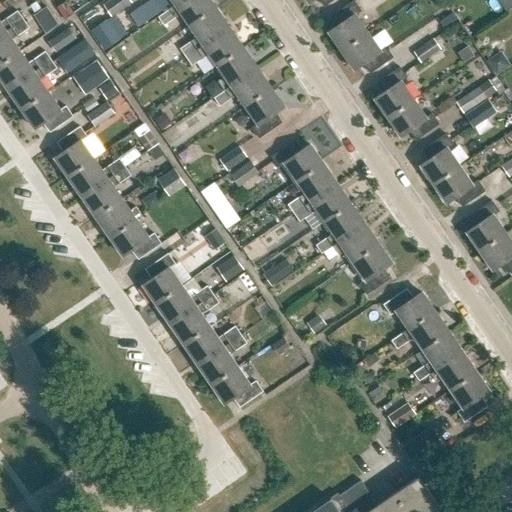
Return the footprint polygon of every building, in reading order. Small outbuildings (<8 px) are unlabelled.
[(131,0),(112,0),(106,5),(114,18),(134,4),(131,0)] [(183,0),(176,5),(159,18),(165,27),(183,15),(191,26),(215,10),(208,0),(183,0)] [(511,0),(498,0),(507,12),(511,8),(511,0)] [(75,15),(75,14),(67,2),(59,7),(58,8),(66,21),(75,15)] [(330,32),(343,52),(369,34),(357,16),(363,12),(356,2),(333,18),(338,27),(330,32)] [(30,7),(35,14),(41,10),(37,3),(30,7)] [(199,38),(181,51),(187,59),(230,30),(215,10),(191,26),(199,38)] [(0,21),(0,36),(22,21),(16,12),(7,19),(1,23),(0,21)] [(22,21),(0,36),(0,65),(21,51),(13,40),(18,36),(28,29),(22,21)] [(77,38),(69,28),(50,42),(57,52),(77,38)] [(230,30),(187,59),(193,68),(211,56),(219,67),(243,50),(230,30)] [(364,66),(372,74),(395,58),(388,48),(382,52),(369,34),(343,52),(357,71),(364,66)] [(432,37),(412,51),(421,64),(441,51),(432,37)] [(74,48),(82,60),(93,52),(85,40),(74,48)] [(243,50),(219,67),(226,78),(221,82),(227,91),(257,70),(243,50)] [(21,51),(0,65),(0,74),(10,89),(50,61),(45,52),(35,59),(29,63),(21,51)] [(50,61),(10,89),(24,109),(48,92),(40,80),(46,76),(56,69),(50,61)] [(74,78),(86,96),(110,79),(98,61),(74,78)] [(376,99),(390,118),(415,101),(403,83),(409,79),(402,68),(379,84),(384,94),(376,99)] [(227,91),(215,99),(222,108),(239,96),(246,107),(271,90),(257,70),(227,91)] [(457,103),(465,114),(487,99),(498,91),(490,80),(457,103)] [(107,100),(118,93),(110,82),(100,90),(107,100)] [(271,90),(246,107),(259,126),(253,130),(260,140),(282,125),(276,114),(284,109),(271,90)] [(48,92),(24,109),(38,129),(45,124),(53,133),(75,117),(68,107),(62,111),(48,92)] [(487,99),(465,114),(475,129),(497,113),(487,99)] [(410,133),(418,141),(441,125),(433,115),(428,119),(415,101),(390,118),(403,138),(410,133)] [(88,119),(95,130),(114,117),(107,106),(88,119)] [(155,119),(164,131),(174,124),(165,112),(155,119)] [(58,158),(68,173),(93,155),(83,142),(89,138),(82,127),(59,143),(65,153),(58,158)] [(137,140),(147,154),(158,146),(149,132),(137,140)] [(422,166),(436,185),(461,168),(449,150),(455,146),(448,135),(425,151),(430,161),(422,166)] [(294,143),(272,158),(280,169),(285,165),(298,183),(324,166),(310,146),(302,152),(294,143)] [(218,160),(226,171),(246,158),(239,147),(218,160)] [(68,173),(84,196),(124,168),(119,161),(104,171),(93,155),(68,173)] [(511,159),(502,167),(511,179),(511,178),(511,159)] [(231,175),(240,188),(259,174),(251,162),(231,175)] [(301,199),(291,206),(297,215),(337,187),(324,166),(298,183),(306,195),(301,199)] [(84,196),(99,219),(125,202),(116,188),(121,184),(130,178),(124,168),(84,196)] [(456,199),(464,208),(487,191),(480,181),(474,185),(461,168),(436,185),(449,204),(456,199)] [(174,169),(157,180),(167,197),(184,186),(174,169)] [(492,192),(508,180),(499,169),(485,180),(492,189),(471,205),(477,213),(496,197),(492,192)] [(214,185),(203,192),(229,229),(240,221),(214,185)] [(337,187),(297,215),(303,223),(313,216),(318,212),(326,224),(351,207),(337,187)] [(99,219),(115,242),(141,225),(138,220),(143,216),(137,208),(132,211),(125,202),(99,219)] [(468,233),(482,252),(508,234),(495,217),(501,212),(494,202),(471,218),(477,227),(468,233)] [(334,235),(317,247),(323,256),(335,248),(365,227),(351,207),(326,224),(334,235)] [(133,251),(141,260),(163,245),(156,234),(150,238),(141,225),(115,242),(125,256),(133,251)] [(365,227),(335,248),(341,256),(346,253),(354,264),(379,247),(365,227)] [(214,251),(225,243),(216,231),(212,234),(205,238),(214,251)] [(502,266),(510,274),(511,273),(511,240),(508,234),(482,252),(495,271),(502,266)] [(379,247),(354,264),(366,282),(361,285),(368,296),(391,280),(384,271),(392,265),(379,247)] [(152,280),(145,285),(158,304),(183,287),(171,269),(177,265),(170,255),(147,270),(152,280)] [(245,272),(235,257),(226,263),(236,278),(245,272)] [(273,286),(282,280),(275,269),(265,275),(273,286)] [(183,287),(158,304),(172,324),(214,295),(207,287),(197,294),(191,298),(183,287)] [(409,331),(434,313),(421,295),(414,300),(406,291),(383,307),(391,318),(397,313),(409,331)] [(214,295),(172,324),(186,344),(211,327),(203,315),(209,311),(220,304),(214,295)] [(423,352),(448,334),(434,313),(409,331),(403,335),(393,342),(400,351),(409,344),(415,340),(423,352)] [(320,315),(308,323),(315,334),(327,325),(320,315)] [(211,327),(186,344),(200,364),(242,335),(236,326),(224,335),(219,338),(211,327)] [(431,363),(414,374),(420,383),(431,376),(462,354),(448,334),(423,352),(431,363)] [(242,335),(200,364),(214,384),(238,367),(230,355),(236,351),(248,343),(242,335)] [(278,355),(289,348),(282,339),(272,347),(278,355)] [(462,354),(431,376),(436,384),(443,380),(450,390),(475,373),(462,354)] [(238,367),(214,384),(228,404),(234,399),(242,407),(264,392),(257,381),(251,385),(238,367)] [(475,373),(450,391),(463,410),(456,414),(464,425),(487,409),(482,399),(489,394),(475,373)] [(416,414),(409,403),(389,416),(396,427),(416,414)] [(438,442),(429,428),(405,444),(414,458),(438,442)] [(438,511),(441,510),(418,477),(378,505),(361,481),(359,482),(339,495),(338,493),(310,511),(438,511)]
